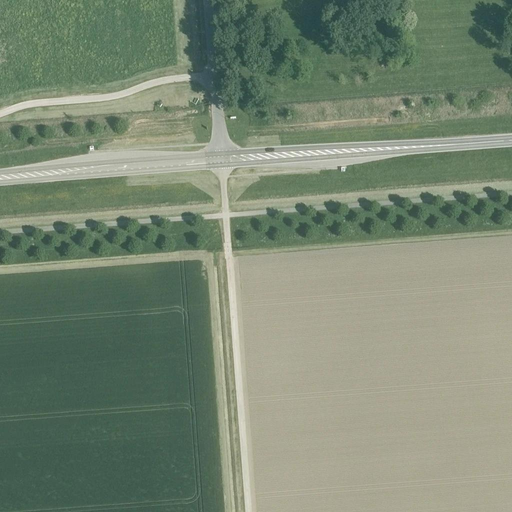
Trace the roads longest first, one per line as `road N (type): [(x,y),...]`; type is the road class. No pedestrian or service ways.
road 1 (tertiary): [(0,183),(456,145)]
road 2 (tertiary): [(456,145),(335,145),(0,172)]
